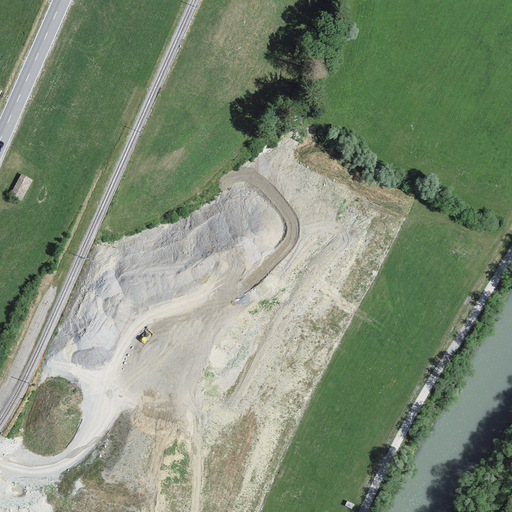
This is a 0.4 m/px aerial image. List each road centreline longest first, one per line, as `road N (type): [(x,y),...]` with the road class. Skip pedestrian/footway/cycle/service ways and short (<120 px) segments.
road 1 (track): [(363,511),(511,250)]
road 2 (secondary): [(0,140),(61,0)]
